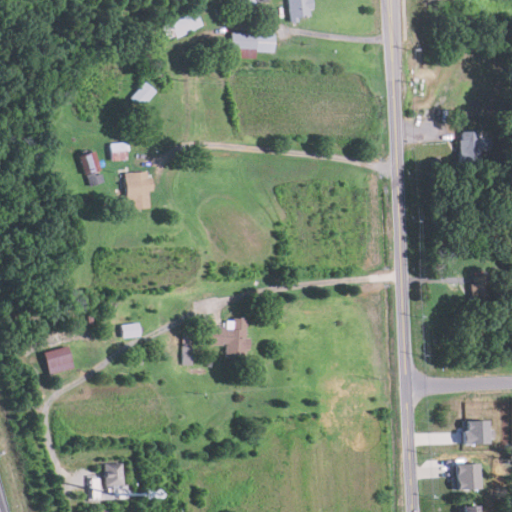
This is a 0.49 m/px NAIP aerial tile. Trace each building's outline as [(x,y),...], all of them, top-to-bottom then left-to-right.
[(287,0),(289,19),(310,17),(308,0),(287,0)] [(200,24),(194,10),(160,25),(166,40),(200,24)] [(228,50),(272,50),(272,32),(228,32),(228,50)] [(140,108),(153,91),(142,82),(129,98),(140,108)] [(476,130),(457,130),(457,164),(476,164),(476,130)] [(110,159),(124,159),(124,143),(110,143),(110,159)] [(102,182),(92,151),(77,155),(86,186),(102,182)] [(149,207),(147,171),(123,173),(125,209),(149,207)] [(488,301),(487,274),(469,275),(470,302),(488,301)] [(245,318),(231,318),(230,327),(205,326),(204,344),(223,344),(223,358),(244,359),(245,318)] [(119,324),(120,337),(137,336),(137,323),(119,324)] [(181,364),(191,364),(192,335),(182,334),(181,364)] [(42,351),(46,373),(71,368),(67,347),(42,351)] [(486,420),(461,420),(461,443),(487,443),(486,420)] [(103,462),(103,496),(121,496),(121,462),(103,462)] [(453,489),(479,488),(478,463),(452,463),(453,489)]
